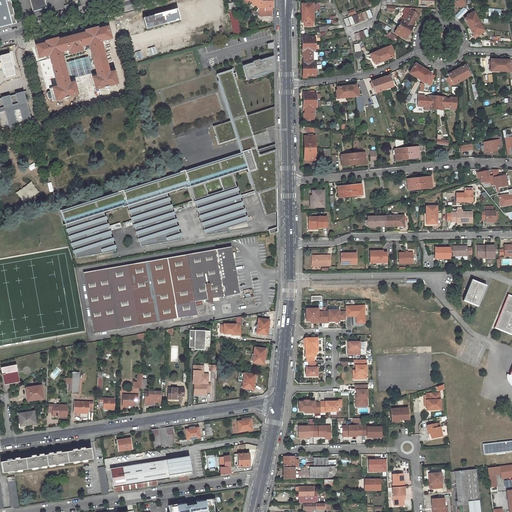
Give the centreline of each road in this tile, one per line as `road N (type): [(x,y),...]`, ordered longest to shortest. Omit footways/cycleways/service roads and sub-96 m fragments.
road 1 (unclassified): [(10,441),(278,401)]
road 2 (residential): [(261,477),(36,511)]
road 3 (residential): [(288,180),(511,166)]
road 4 (residential): [(289,242),(511,233)]
road 5 (residential): [(269,443),(293,450),(406,448),(416,511)]
road 6 (residential): [(286,331),(332,332),(333,389),(280,388)]
road 7 (residential): [(138,0),(0,38)]
road 8 (residential): [(417,51),(358,80),(286,83)]
